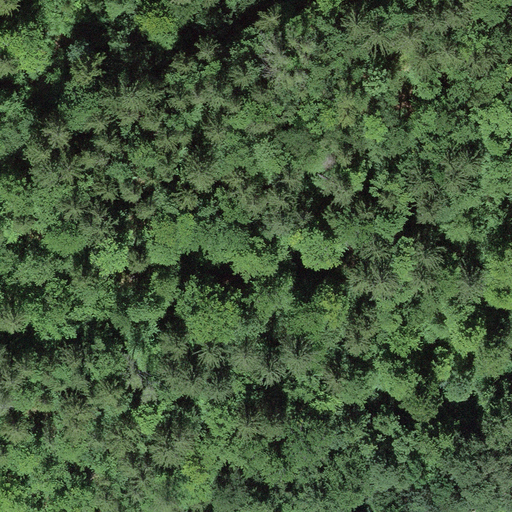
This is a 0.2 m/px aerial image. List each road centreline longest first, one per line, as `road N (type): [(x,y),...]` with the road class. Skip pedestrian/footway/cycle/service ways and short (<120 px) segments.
road 1 (track): [(511,135),(442,160),(276,254),(0,297)]
road 2 (trunk): [(511,250),(61,511)]
